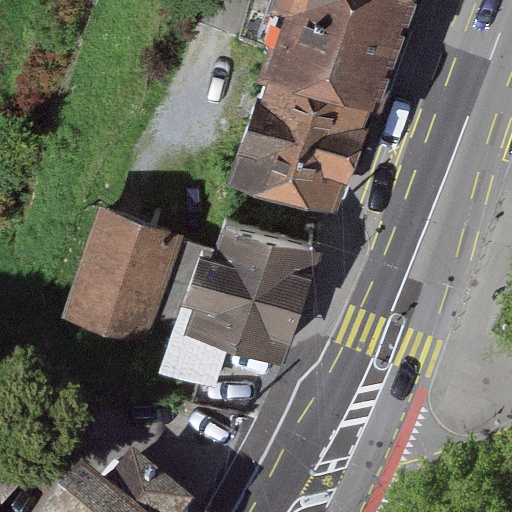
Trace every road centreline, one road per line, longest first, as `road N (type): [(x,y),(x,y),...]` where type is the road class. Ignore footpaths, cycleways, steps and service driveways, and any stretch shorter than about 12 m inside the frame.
road 1 (primary): [(503,27),(455,96),(364,330),(299,463)]
road 2 (primary): [(391,416),(419,353),(493,111),(503,27)]
road 3 (unknown): [(96,336),(240,0)]
road 4 (residential): [(299,463),(255,451),(133,443),(96,453),(41,511)]
